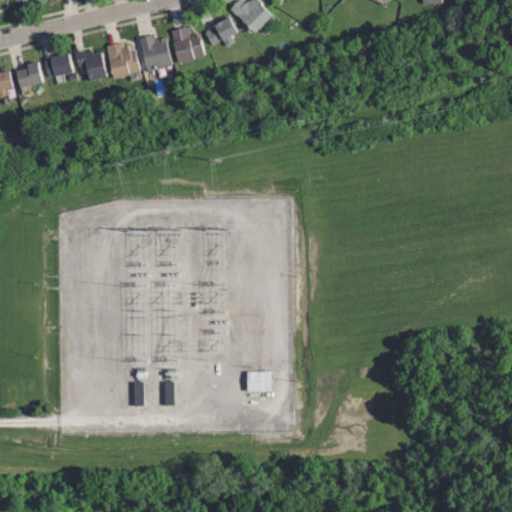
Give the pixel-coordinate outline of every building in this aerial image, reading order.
[(265,20),(271,25),(263,33),(258,28),(254,32),(230,8),(238,0),(242,0),(245,3),(248,0),(258,0),(262,3),(260,5),(271,15),(265,20)] [(225,46),(221,39),(212,45),(205,32),(214,26),(213,24),(227,16),(236,32),(228,36),(232,42),(225,46)] [(177,63),(169,31),(186,27),(188,36),(198,34),(204,56),(177,63)] [(165,63),(146,68),(137,34),(152,30),(154,36),(163,33),(171,62),(165,63)] [(138,70),(140,77),(130,79),(128,73),(113,76),(105,44),(121,41),(122,45),(126,44),(127,49),(133,48),(138,70)] [(84,48),(85,51),(91,49),(92,53),(100,51),(105,73),(88,78),(84,63),(77,65),(74,51),(84,48)] [(71,69),(46,75),(42,61),(48,59),(47,56),(67,51),(71,69)] [(19,87),(16,71),(28,68),(27,63),(37,61),(42,82),(19,87)] [(0,97),(0,71),(8,69),(13,87),(5,89),(6,95),(0,97)] [(266,393),(266,373),(242,373),(243,394),(266,393)]
